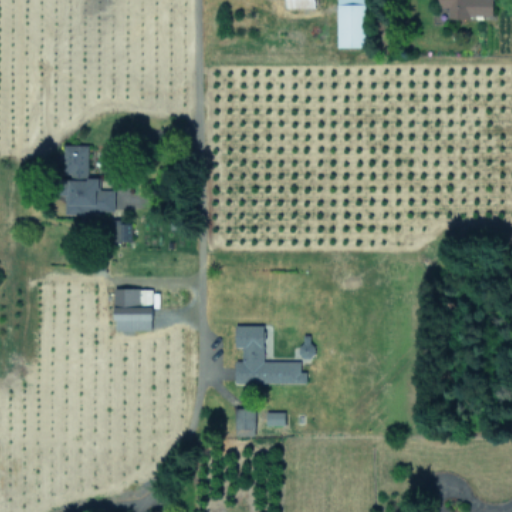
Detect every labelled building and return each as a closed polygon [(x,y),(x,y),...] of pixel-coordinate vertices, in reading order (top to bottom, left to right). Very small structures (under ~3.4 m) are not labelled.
[(335,0),(337,47),(366,47),(365,0),(335,0)] [(88,144),(63,144),(63,177),(63,214),(80,214),(80,223),(84,223),(84,210),(114,211),(114,189),(99,189),(99,177),(87,177),(88,144)] [(106,240),(131,241),(131,221),(106,220),(106,240)] [(152,320),(151,288),(113,288),(114,320),(152,320)] [(263,325),(234,325),(234,346),(241,346),(241,360),(234,360),(234,382),(305,382),(305,371),(299,371),(299,360),(263,360),(263,325)] [(254,428),(255,407),(235,407),(234,427),(254,428)] [(265,424),(284,425),(284,411),(265,410),(265,424)]
